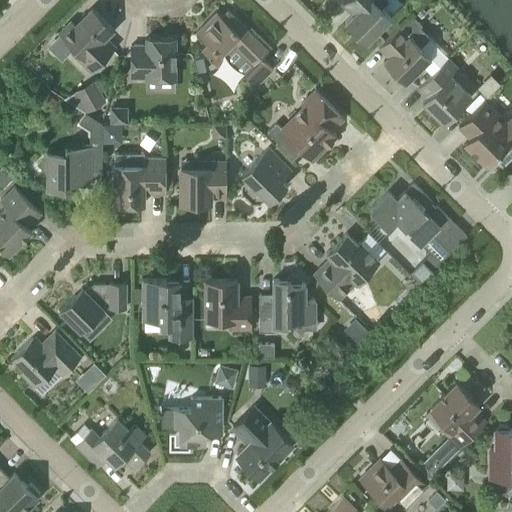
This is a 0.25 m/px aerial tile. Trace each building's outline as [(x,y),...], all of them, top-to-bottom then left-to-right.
[(374,1),(375,0),(344,0),(342,3),(353,14),(344,22),(365,42),(390,17),(381,7),(374,1)] [(70,50),(91,70),(115,46),(105,37),(113,28),(92,7),(75,24),(71,20),(59,32),(73,47),(70,50)] [(213,60),(232,41),(254,63),(241,76),(253,87),(273,67),(262,56),(268,50),(231,13),(225,19),(216,11),(196,31),(208,43),(202,49),(213,60)] [(411,14),(399,26),(378,46),(388,56),(383,61),(405,82),(430,56),(419,45),(429,36),(419,26),(421,24),(411,14)] [(175,77),(175,37),(145,37),(145,44),(131,44),(131,76),(145,76),(145,77),(146,77),(175,77)] [(442,119),(444,122),(471,95),(449,73),(456,66),(447,57),(417,86),(426,95),(422,99),(432,110),(430,112),(439,121),(442,119)] [(80,98),(88,110),(104,101),(96,88),(80,98)] [(311,159),(327,143),(336,134),(331,129),(343,117),(315,89),(301,103),(303,105),(281,127),(280,128),(285,132),(311,159)] [(511,155),(511,139),(511,138),(511,137),(511,117),(510,118),(506,122),(483,100),(458,125),(469,137),(464,142),(486,163),(493,156),(502,166),(511,155)] [(109,106),(109,122),(125,122),(125,113),(119,113),(119,106),(109,106)] [(90,128),(90,139),(101,139),(101,122),(84,112),(79,121),(90,128)] [(254,125),(243,115),(238,121),(248,131),(254,125)] [(226,122),(212,122),(212,137),(226,137),(226,122)] [(277,140),(285,132),(280,128),(281,127),(276,122),(267,130),(277,140)] [(90,183),(90,145),(65,145),(65,151),(47,151),(47,152),(36,163),(47,173),(47,189),(65,189),(65,183),(90,183)] [(259,202),(265,196),(269,201),(287,183),(281,178),(291,169),(268,146),(241,173),(246,177),(240,183),(240,191),(252,202),(259,202)] [(164,157),(143,157),(143,152),(114,153),(114,203),(144,203),(144,191),(164,191),(164,157)] [(180,166),(180,203),(211,203),(211,196),(226,196),(226,161),(195,161),(195,166),(180,166)] [(438,240),(455,223),(436,204),(435,205),(431,201),(432,200),(413,181),(398,196),(394,196),(388,190),(369,208),(388,227),(396,219),(420,243),(430,232),(438,240)] [(27,225),(41,211),(14,185),(0,199),(6,205),(0,211),(0,245),(8,253),(32,229),(27,225)] [(326,260),(313,273),(338,298),(355,281),(356,282),(379,260),(359,240),(357,243),(346,232),(326,252),(332,258),(328,262),(326,260)] [(432,269),(423,260),(409,273),(419,283),(432,269)] [(166,279),(143,278),(143,317),(160,317),(160,323),(169,323),(169,336),(193,336),(193,305),(179,305),(179,283),(166,283),(166,279)] [(316,312),(315,312),(315,299),(305,299),(305,282),(287,282),(287,278),(273,279),(273,293),(259,293),(259,331),(274,331),(274,325),(287,325),(287,319),(301,319),(301,329),(316,329),(316,312)] [(237,279),(229,279),(205,279),(205,319),(228,319),(228,327),(251,327),(251,295),(237,295),(237,279)] [(82,286),(59,309),(81,330),(103,308),(102,307),(110,307),(125,307),(125,282),(93,282),(85,290),(82,286)] [(375,305),(361,312),(366,324),(381,318),(375,305)] [(22,368),(20,371),(35,385),(54,366),(62,373),(81,355),(55,329),(39,344),(32,337),(11,357),(22,368)] [(259,357),(275,356),(275,343),(259,343),(259,357)] [(95,359),(77,377),(89,389),(107,372),(95,359)] [(220,363),(214,381),(232,386),(237,368),(220,363)] [(265,364),(248,364),(249,386),(265,386),(265,364)] [(337,376),(328,385),(338,395),(345,389),(347,387),(337,376)] [(426,412),(444,430),(460,446),(485,421),(473,409),(478,404),(456,382),(426,412)] [(221,433),(221,396),(190,396),(190,407),(161,406),(161,426),(179,426),(179,444),(205,444),(205,433),(221,433)] [(258,476),(292,442),(270,421),(269,422),(252,405),(232,425),(249,442),(236,455),(258,476)] [(134,458),(138,462),(150,450),(139,440),(145,434),(133,423),(128,428),(117,417),(98,435),(91,428),(76,443),(97,465),(106,456),(114,465),(123,456),(129,463),(134,458)] [(511,427),(509,428),(507,424),(499,424),(496,428),(495,428),(495,447),(490,447),(490,476),(511,476),(511,427)] [(429,477),(438,468),(428,457),(419,466),(429,477)] [(380,458),(360,478),(385,504),(395,494),(406,504),(426,484),(402,459),(391,469),(380,458)] [(0,511),(22,511),(38,496),(37,495),(40,492),(30,481),(27,484),(14,472),(9,477),(0,468),(0,511)] [(436,488),(426,498),(436,508),(446,499),(436,488)] [(356,511),(358,510),(343,495),(325,511),(356,511)]
